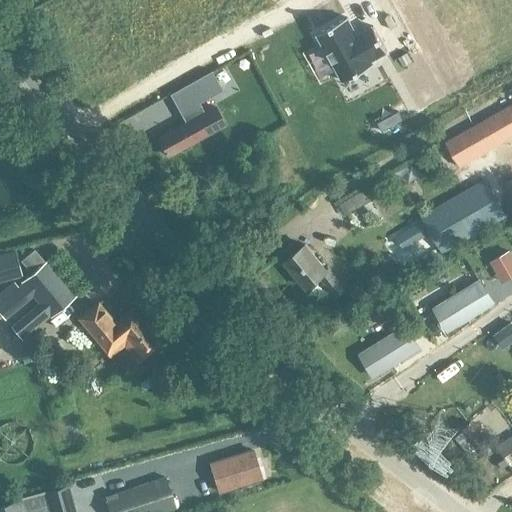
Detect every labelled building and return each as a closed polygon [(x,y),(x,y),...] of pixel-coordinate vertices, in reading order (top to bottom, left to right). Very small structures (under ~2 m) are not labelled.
[(511,7),(502,13),(511,31),(511,7)] [(343,81),(374,64),(372,60),(388,51),(374,26),(358,35),(348,17),(318,34),(343,81)] [(215,75),(184,92),(192,106),(222,89),(215,75)] [(511,103),(445,142),(460,168),(511,138),(511,103)] [(186,124),(159,139),(168,156),(225,124),(215,108),(204,114),(200,107),(183,117),(186,124)] [(486,181),(428,214),(445,242),(449,249),(507,216),(486,181)] [(306,243),(285,261),(307,288),(320,277),(331,290),(340,283),(306,243)] [(0,281),(22,276),(14,249),(0,253),(0,281)] [(491,262),(496,271),(502,267),(508,279),(511,276),(511,256),(509,251),(491,262)] [(0,300),(0,311),(6,318),(32,296),(38,304),(12,326),(23,339),(76,295),(47,261),(0,300)] [(478,279),(432,308),(441,323),(458,312),(464,323),(495,304),(480,278),(478,279)] [(134,310),(116,325),(96,301),(77,317),(97,341),(98,340),(111,356),(125,345),(139,362),(161,344),(134,310)] [(511,341),(511,323),(494,335),(503,348),(511,341)] [(404,326),(359,354),(368,369),(384,358),(390,368),(422,348),(421,346),(407,324),(404,326)] [(88,394),(53,352),(40,362),(59,385),(71,398),(76,405),(88,394)] [(503,457),(511,451),(511,435),(496,446),(503,457)] [(263,478),(253,451),(211,464),(219,491),(263,478)] [(166,511),(173,510),(173,509),(163,478),(106,497),(110,511),(166,511)] [(71,511),(64,485),(0,503),(0,511),(71,511)]
